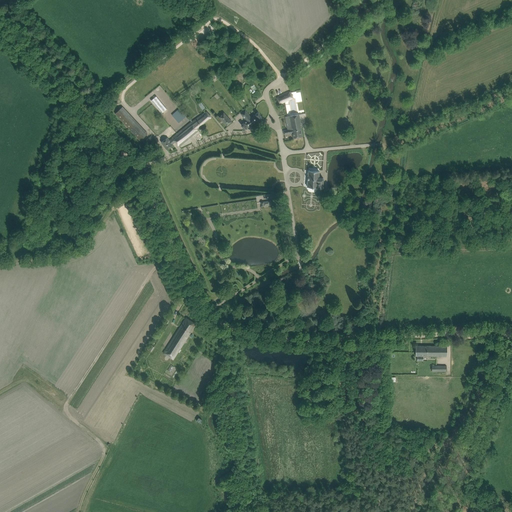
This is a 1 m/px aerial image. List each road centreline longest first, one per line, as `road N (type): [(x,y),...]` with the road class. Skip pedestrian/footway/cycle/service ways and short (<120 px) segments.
road 1 (unclassified): [(435,511),(510,333),(296,339),(227,326),(204,307),(140,170)]
road 2 (unclassified): [(140,170),(0,19)]
